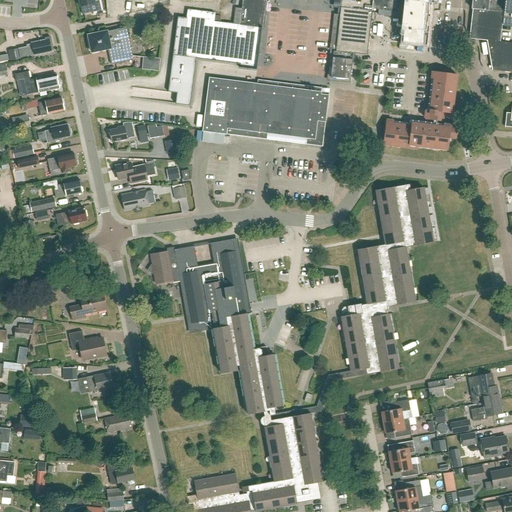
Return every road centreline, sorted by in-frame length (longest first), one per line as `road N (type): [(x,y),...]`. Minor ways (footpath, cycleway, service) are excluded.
road 1 (residential): [(110,234),(260,215),(316,222),(335,214),(378,168),(488,165)]
road 2 (unclassified): [(170,511),(110,234)]
road 3 (unclassified): [(110,234),(61,14)]
road 4 (residential): [(488,165),(470,68),(450,55),(455,0)]
road 5 (residential): [(511,291),(488,165)]
road 6 (residential): [(0,287),(110,234)]
